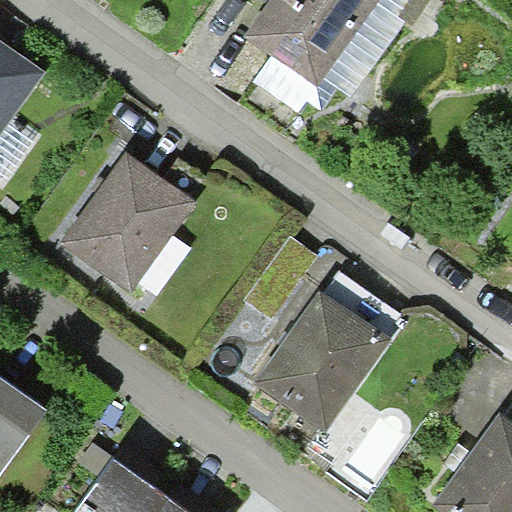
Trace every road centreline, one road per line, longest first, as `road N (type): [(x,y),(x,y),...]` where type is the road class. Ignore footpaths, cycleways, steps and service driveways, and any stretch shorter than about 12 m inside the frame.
road 1 (residential): [(54,0),(511,325)]
road 2 (residential): [(0,286),(319,511)]
